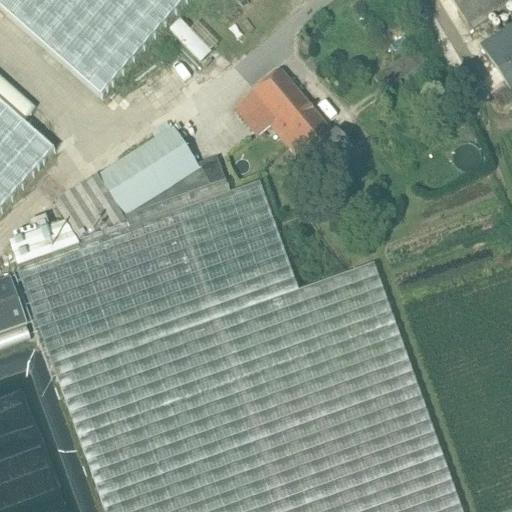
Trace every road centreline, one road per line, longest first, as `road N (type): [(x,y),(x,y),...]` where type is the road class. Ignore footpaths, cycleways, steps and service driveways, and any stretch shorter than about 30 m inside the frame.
road 1 (unclassified): [(37,204),(263,52),(322,0)]
road 2 (unknown): [(111,154),(0,39)]
